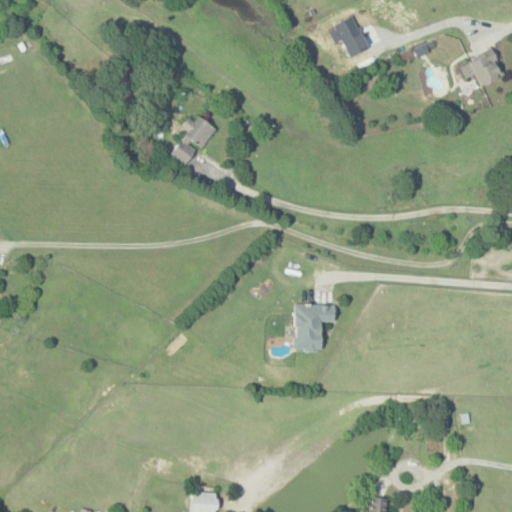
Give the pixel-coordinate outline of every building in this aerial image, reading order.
[(348,56),(367,47),(351,16),(326,28),(333,42),(340,39),(348,56)] [(479,84),(501,73),(488,48),(466,59),(479,84)] [(213,127),(194,113),(165,150),(184,165),(213,127)] [(320,321),(333,321),(334,304),(292,303),(291,349),(320,349),(320,321)] [(189,511),(216,511),(216,491),(189,491),(189,511)] [(384,511),(386,497),(368,496),(366,511),(384,511)]
